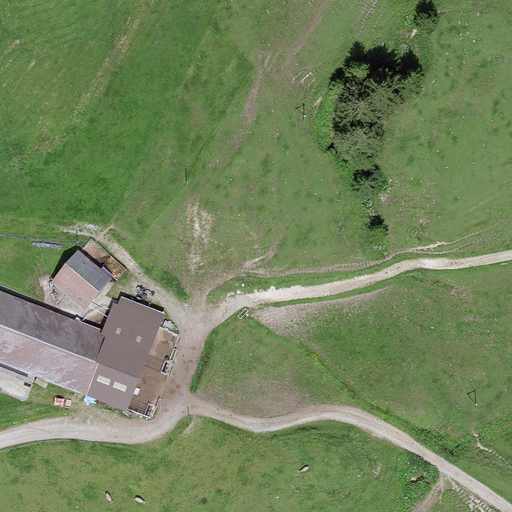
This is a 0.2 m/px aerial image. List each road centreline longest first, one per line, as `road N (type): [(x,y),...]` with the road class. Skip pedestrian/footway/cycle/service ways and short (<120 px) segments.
road 1 (track): [(177,400),(189,353),(224,307),(355,285),(406,267),(511,257)]
road 2 (track): [(177,400),(255,426),(323,412),(362,419),(510,511)]
road 3 (track): [(0,441),(151,430),(177,400)]
